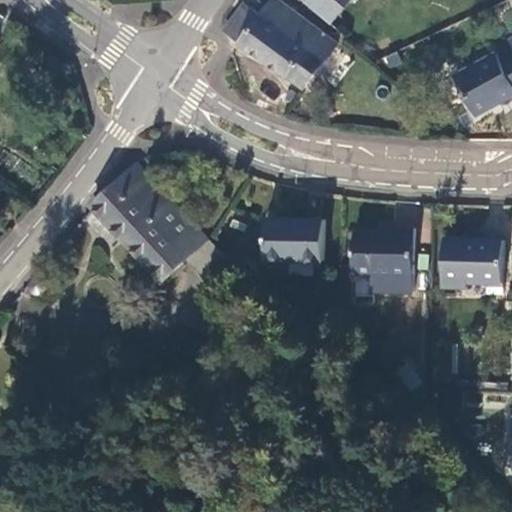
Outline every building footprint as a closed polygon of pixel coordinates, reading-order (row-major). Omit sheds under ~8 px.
[(339,43),(287,0),(275,0),(263,16),(246,4),(226,30),(302,90),(339,43)] [(312,0),(310,3),(334,25),(356,2),(354,0),(312,0)] [(477,118),(511,98),(511,56),(501,63),(497,56),(456,80),(477,118)] [(202,241),(139,164),(95,204),(155,277),(180,258),(201,242),(202,241)] [(322,225),(270,224),(269,265),(321,267),(322,225)] [(416,279),(418,233),(394,232),(393,241),(358,239),(356,277),(375,277),(375,294),(415,296),(416,279)] [(223,267),(201,242),(180,258),(203,284),(223,267)] [(504,246),(446,243),(445,290),(467,291),(468,285),(503,286),(504,246)] [(34,275),(30,277),(28,282),(30,287),(34,289),(39,288),(42,284),(42,279),(39,275),(34,275)] [(333,316),(322,316),(310,325),(315,337),(331,338),(338,332),(333,316)]
